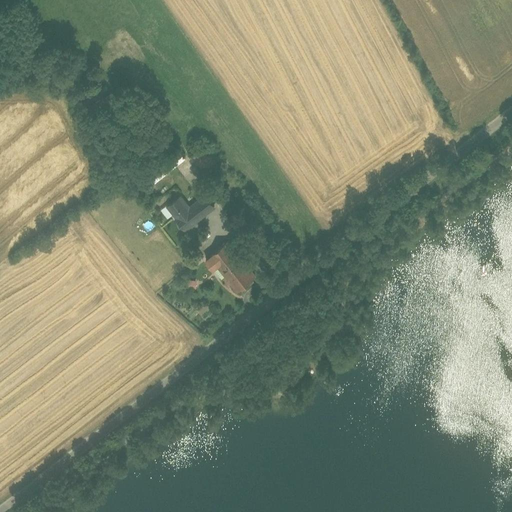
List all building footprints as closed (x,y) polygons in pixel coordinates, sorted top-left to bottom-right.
[(204,145),(193,153),(202,166),(213,158),(204,145)] [(154,184),(187,157),(179,147),(146,174),(154,184)] [(187,230),(217,206),(206,193),(191,204),(183,193),(167,205),(187,230)] [(259,275),(231,238),(205,258),(221,278),(222,277),(229,286),(232,284),(239,291),(259,275)] [(194,266),(207,257),(199,246),(186,256),(194,266)] [(198,278),(189,277),(188,287),(197,288),(198,278)]
